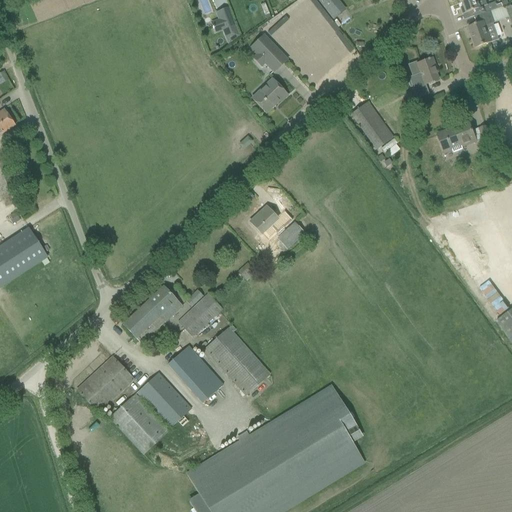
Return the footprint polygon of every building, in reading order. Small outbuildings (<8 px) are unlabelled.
[(267,0),(272,13),(286,9),(283,0),(267,0)] [(344,33),(314,0),(306,0),(339,37),(344,33)] [(339,5),(335,0),(317,0),(332,20),(338,15),(334,10),(339,5)] [(485,7),(482,0),(470,0),(462,3),(463,8),(460,9),(462,15),(471,12),(473,18),(474,17),(484,14),(490,12),(497,9),(495,4),(485,7)] [(484,14),(474,17),(476,24),(468,27),(475,49),(491,43),(485,27),(494,24),(490,12),(484,14)] [(230,17),(221,20),(224,29),(222,30),(227,43),(239,39),(230,17)] [(256,54),(258,52),(266,60),(264,63),(273,73),(286,61),(263,36),(250,49),(257,56),(257,55),(256,54)] [(340,37),(331,44),(347,65),(356,57),(340,37)] [(412,77),(406,79),(410,89),(412,88),(416,100),(419,99),(428,95),(424,85),(437,81),(433,69),(434,68),(431,59),(416,65),(420,74),(412,77)] [(305,61),(296,66),(302,76),(311,71),(305,61)] [(251,99),(258,107),(265,114),(278,101),(280,103),(287,96),(271,80),(251,99)] [(350,116),(356,124),(376,150),(393,138),(367,103),(350,116)] [(0,135),(14,126),(4,110),(0,113),(0,135)] [(469,123),(437,136),(444,155),(476,142),(469,123)] [(490,136),(482,139),(487,152),(495,149),(486,126),(485,126),(486,127),(490,136)] [(248,137),(239,145),(243,150),(252,142),(248,137)] [(488,154),(493,168),(501,165),(496,151),(488,154)] [(4,155),(0,156),(0,195),(6,208),(23,201),(4,155)] [(249,223),(256,230),(260,235),(268,228),(276,236),(293,222),(283,211),(282,211),(284,213),(277,219),(266,207),(249,223)] [(12,218),(16,225),(21,223),(16,216),(12,218)] [(294,222),(276,238),(287,250),(304,234),(294,222)] [(0,287),(47,258),(28,229),(0,247),(0,287)] [(238,273),(247,282),(256,273),(247,264),(238,273)] [(123,325),(141,344),(166,320),(161,315),(175,301),(163,288),(123,325)] [(196,292),(185,302),(191,308),(202,297),(196,292)] [(207,294),(177,322),(192,338),(222,310),(207,294)] [(511,310),(496,322),(511,343),(511,310)] [(231,326),(203,350),(245,397),(270,375),(233,333),(235,330),(231,326)] [(188,346),(167,365),(201,404),(223,385),(188,346)] [(76,391),(97,414),(133,381),(112,358),(76,391)] [(157,375),(136,394),(170,430),(191,410),(157,375)] [(331,387),(186,476),(199,496),(189,503),(194,511),(281,511),(363,463),(351,442),(361,436),(331,387)] [(134,396),(109,419),(143,455),(168,432),(134,396)]
